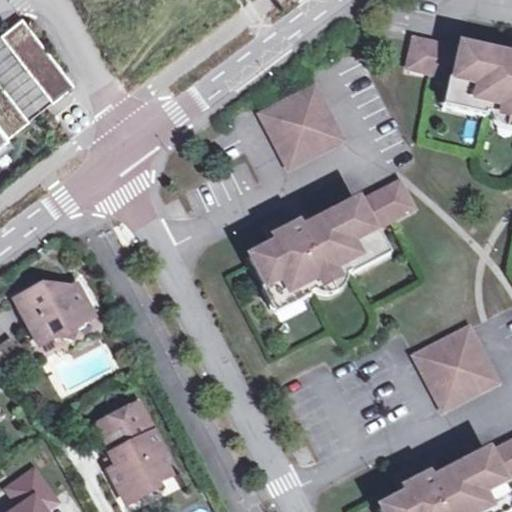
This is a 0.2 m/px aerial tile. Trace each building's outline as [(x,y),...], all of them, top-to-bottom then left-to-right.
[(0,33),(52,100),(74,83),(22,16),(0,32),(0,33)] [(415,39),(409,67),(449,76),(449,79),(451,79),(448,95),(483,103),(487,104),(487,109),(488,115),(491,119),(493,122),(497,124),(502,125),(506,125),(510,124),(511,122),(511,57),(456,45),(456,48),(415,39)] [(0,141),(28,119),(0,82),(0,141)] [(314,89),(261,116),(289,170),(342,142),(314,89)] [(483,103),(448,95),(445,105),(480,113),(483,103)] [(359,206),(357,203),(301,229),(298,224),(294,225),(289,213),(267,223),(274,240),(271,241),(274,246),(249,259),(265,290),(268,289),(275,303),(305,287),(309,297),(314,294),(315,295),(318,296),(320,297),(322,297),(325,298),(327,298),(329,298),(331,297),(333,297),(335,296),(337,295),(338,294),(339,293),(341,292),(342,290),(343,289),(344,287),(345,284),(346,283),(346,282),(348,276),(351,274),(346,265),(378,249),(371,235),(373,234),(372,231),(414,210),(400,184),(359,206)] [(196,189),(186,193),(196,214),(206,209),(196,189)] [(378,249),(346,265),(351,274),(383,258),(378,249)] [(39,347),(57,337),(72,342),(76,328),(94,318),(77,286),(71,290),(40,288),(15,301),(39,347)] [(305,287),(275,303),(280,312),(309,297),(305,287)] [(469,330),(416,358),(444,411),(497,383),(469,330)] [(0,348),(0,377),(3,383),(29,368),(13,341),(0,348)] [(140,414),(99,435),(113,463),(111,464),(111,466),(117,476),(112,479),(109,480),(120,501),(134,494),(139,505),(156,497),(157,490),(173,483),(140,414)] [(511,444),(489,456),(488,453),(432,480),(429,474),(425,476),(419,464),(397,474),(405,490),(402,492),(405,497),(380,510),(381,511),(484,511),(509,499),(502,485),(504,484),(503,482),(511,477),(511,444)] [(106,468),(112,479),(117,476),(111,466),(106,468)] [(43,511),(41,508),(54,498),(35,472),(9,490),(22,509),(17,511),(43,511)] [(120,501),(125,511),(139,505),(134,494),(120,501)] [(54,498),(41,508),(43,511),(44,511),(57,503),(54,498)] [(511,504),(509,499),(484,511),(505,511),(511,509),(511,504)]
